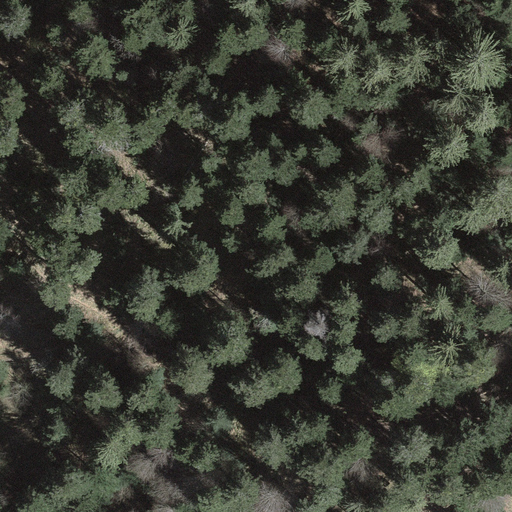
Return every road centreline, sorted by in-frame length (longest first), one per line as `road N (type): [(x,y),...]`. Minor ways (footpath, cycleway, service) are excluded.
road 1 (track): [(145,351),(247,351),(359,426),(421,429),(511,393)]
road 2 (track): [(0,359),(55,349),(145,351),(134,325),(39,271),(0,187)]
